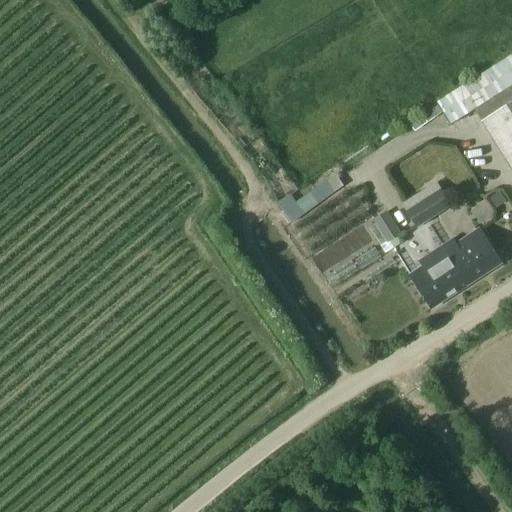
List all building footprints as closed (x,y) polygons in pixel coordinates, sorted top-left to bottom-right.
[(450,126),(511,88),(511,57),(436,104),(450,126)] [(511,100),(482,121),(511,166),(511,100)] [(295,225),(341,185),(332,175),(298,204),(289,194),(277,204),(295,225)] [(403,205),(414,221),(447,200),(436,183),(403,205)] [(387,212),(367,224),(380,247),(400,235),(387,212)] [(422,269),(411,276),(433,309),(499,265),(502,263),(480,231),(477,232),(447,253),(442,246),(418,263),(422,269)]
